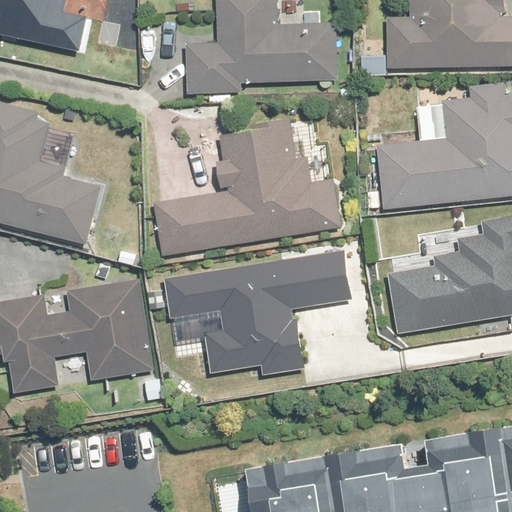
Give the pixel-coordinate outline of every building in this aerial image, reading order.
[(279,0),(221,0),(223,45),(191,46),(192,94),(245,93),(245,83),(340,81),(339,25),(280,27),(279,0)] [(511,15),(503,16),(502,0),(414,0),(415,19),(392,19),(393,68),(511,66),(511,15)] [(511,95),(508,96),(507,85),(473,89),(474,99),(419,105),(423,142),(382,146),(388,209),(511,196),(511,95)] [(39,114),(0,104),(0,221),(89,243),(103,187),(66,178),(68,169),(42,163),(52,123),(38,120),(39,114)] [(336,182),(314,186),(310,158),(296,161),(290,119),(220,130),(221,137),(230,193),(159,204),(160,214),(167,256),(343,228),(336,182)] [(511,219),(495,222),(497,233),(464,238),(466,252),(438,257),(439,266),(390,274),(401,338),(511,319),(511,219)] [(208,333),(210,350),(215,376),(264,368),(265,374),(305,368),(296,307),(356,297),(349,251),(166,280),(173,321),(221,313),(224,331),(208,333)] [(156,372),(141,281),(75,292),(78,313),(53,317),(49,297),(0,305),(0,334),(3,334),(13,394),(62,386),(57,358),(90,353),(95,382),(156,372)] [(511,511),(511,422),(244,465),(251,511),(511,511)]
